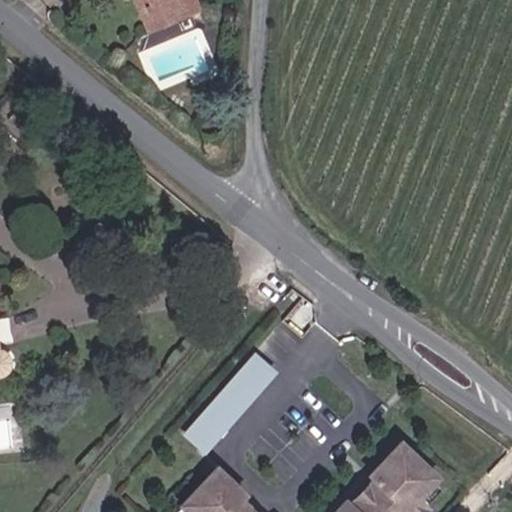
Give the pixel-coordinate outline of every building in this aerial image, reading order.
[(121,0),(129,20),(136,18),(128,0),(121,0)] [(171,0),(169,1),(168,0),(128,0),(136,18),(129,20),(136,36),(194,11),(189,0),(171,0)] [(13,357),(4,354),(0,300),(0,379),(8,379),(15,373),(17,364),(13,357)] [(204,446),(276,370),(258,352),(185,428),(204,446)] [(398,439),(371,467),(377,473),(387,482),(358,511),(351,511),(346,506),(340,501),(329,511),(417,511),(430,499),(420,490),(435,473),(398,439)] [(235,511),(229,506),(238,496),(243,490),(215,463),(180,500),(192,511),(235,511)] [(377,473),(346,506),(351,511),(358,511),(387,482),(377,473)] [(255,511),(238,496),(229,506),(235,511),(255,511)]
